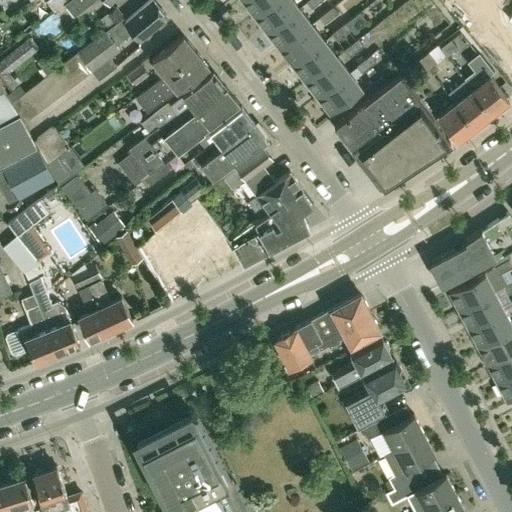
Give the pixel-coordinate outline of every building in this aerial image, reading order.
[(106,0),(109,3),(113,0),(68,0),(67,1),(64,4),(74,16),(94,0),(106,0)] [(166,18),(152,0),(150,0),(126,19),(123,16),(107,29),(76,52),(89,69),(90,68),(98,78),(116,65),(108,54),(118,47),(115,43),(131,31),(138,40),(166,18)] [(242,0),(254,15),(272,0),(242,0)] [(272,0),(254,15),(266,31),(298,6),(293,0),(272,0)] [(452,0),(442,0),(440,2),(446,8),(454,1),(452,0)] [(454,1),(446,8),(451,15),(459,8),(454,1)] [(123,16),(115,5),(99,18),(107,29),(123,16)] [(266,31),(278,47),(310,22),(298,6),(266,31)] [(332,6),(319,17),(324,23),(338,12),(332,6)] [(459,8),(451,15),(456,21),(464,14),(459,8)] [(464,14),(456,21),(461,27),(470,21),(464,14)] [(470,21),(461,27),(466,34),(475,27),(470,21)] [(310,22),(278,47),(291,63),(323,38),(310,22)] [(345,22),(331,33),(336,39),(350,28),(345,22)] [(475,27),(466,34),(471,40),(480,34),(475,27)] [(480,34),(471,40),(477,47),(485,40),(480,34)] [(195,51),(183,35),(152,59),(164,74),(195,51)] [(17,82),(9,71),(36,50),(26,38),(0,59),(0,76),(8,89),(17,82)] [(291,63),(303,79),(335,54),(323,38),(291,63)] [(349,55),(363,44),(358,38),(344,49),(349,55)] [(450,39),(440,47),(447,56),(457,47),(450,39)] [(485,40),(477,47),(482,53),(490,47),(485,40)] [(490,47),(482,53),(487,60),(495,53),(490,47)] [(176,90),(207,66),(195,51),(164,74),(136,96),(148,110),(165,97),(167,97),(176,90)] [(421,57),(429,68),(437,62),(428,51),(421,57)] [(89,69),(76,52),(68,58),(81,75),(89,69)] [(495,53),(487,60),(492,66),(501,59),(495,53)] [(303,79),(316,95),(348,70),(335,54),(303,79)] [(348,70),(316,95),(329,112),(361,88),(353,78),(376,61),(370,54),(348,70)] [(429,68),(421,57),(413,63),(421,74),(429,68)] [(81,75),(68,58),(60,64),(73,81),(81,75)] [(501,59),(492,66),(497,73),(506,66),(501,59)] [(73,81),(60,64),(52,70),(65,87),(73,81)] [(128,74),(134,82),(146,73),(140,64),(128,74)] [(506,66),(497,73),(503,79),(511,72),(506,66)] [(65,87),(52,70),(44,76),(57,93),(65,87)] [(170,104),(167,100),(140,120),(149,131),(128,147),(148,173),(177,151),(203,131),(202,130),(237,102),(212,70),(183,93),(170,104)] [(349,144),(376,123),(380,129),(418,99),(400,76),(398,73),(377,90),(334,124),(349,144)] [(490,112),(508,98),(507,96),(508,96),(504,90),(503,91),(489,74),(471,87),(490,112)] [(57,93),(44,76),(36,83),(49,99),(57,93)] [(454,101),(473,125),(486,115),(487,116),(491,113),(490,112),(471,87),(465,79),(448,92),(454,101)] [(49,99),(36,83),(28,89),(41,106),(49,99)] [(0,84),(0,120),(15,112),(0,84)] [(28,89),(25,91),(20,95),(33,112),(41,106),(28,89)] [(12,101),(23,119),(33,112),(20,95),(12,101)] [(418,99),(380,129),(356,148),(383,183),(449,139),(418,99)] [(449,133),(453,137),(453,138),(455,137),(456,138),(473,125),(454,101),(437,114),(450,132),(449,133)] [(201,162),(252,120),(241,105),(209,130),(210,131),(199,139),(204,147),(191,157),(191,158),(183,164),(189,170),(201,162)] [(19,115),(0,124),(0,164),(35,145),(19,115)] [(233,161),(265,137),(252,120),(201,162),(211,177),(233,161)] [(59,153),(69,146),(54,125),(43,132),(59,153)] [(43,132),(33,140),(38,147),(47,163),(57,155),(59,153),(43,132)] [(247,200),(259,218),(270,210),(302,187),(289,170),(274,181),(263,166),(272,159),(263,146),(224,174),(234,187),(245,179),(256,194),(247,200)] [(0,169),(0,186),(8,202),(55,177),(47,163),(38,147),(2,166),(3,168),(0,169)] [(47,163),(55,177),(58,183),(72,174),(57,155),(47,163)] [(143,178),(148,185),(170,168),(165,161),(143,178)] [(60,186),(86,219),(107,203),(94,187),(90,190),(76,173),(60,186)] [(143,219),(152,230),(204,188),(195,177),(143,219)] [(259,218),(229,239),(246,262),(308,228),(303,211),(313,203),(302,187),(270,210),(259,218)] [(39,199),(6,223),(15,234),(17,237),(49,212),(39,199)] [(511,245),(511,216),(508,210),(465,240),(466,241),(429,261),(441,283),(511,245)] [(139,249),(135,244),(136,243),(127,228),(116,235),(131,261),(142,255),(139,249)] [(1,246),(24,270),(28,280),(39,276),(43,274),(39,263),(38,262),(17,237),(15,234),(1,246)] [(511,264),(509,258),(493,267),(497,274),(511,266),(511,264)] [(95,263),(81,269),(88,282),(101,276),(95,263)] [(0,294),(10,289),(0,267),(0,294)] [(72,273),(69,274),(70,275),(77,287),(88,282),(81,269),(72,273)] [(459,309),(495,290),(485,271),(449,290),(459,309)] [(56,300),(50,302),(39,276),(28,280),(34,293),(56,351),(66,347),(67,349),(76,345),(75,343),(79,342),(64,305),(56,300)] [(101,280),(89,285),(109,328),(118,324),(121,325),(128,322),(128,319),(131,318),(121,296),(110,300),(101,280)] [(511,280),(503,286),(507,293),(511,290),(511,280)] [(89,285),(78,290),(88,311),(79,316),(88,337),(91,336),(94,338),(101,334),(102,331),(109,328),(89,285)] [(504,308),(495,290),(459,309),(468,327),(504,308)] [(293,326),(294,328),(304,346),(351,321),(370,311),(359,291),(293,326)] [(56,351),(34,293),(24,297),(34,322),(7,333),(5,336),(11,351),(15,353),(29,347),(34,360),(38,358),(39,361),(48,357),(47,354),(56,351)] [(478,345),(511,327),(511,323),(504,308),(468,327),(478,345)] [(351,321),(304,346),(308,354),(327,344),(328,346),(339,340),(338,338),(344,335),(349,344),(379,328),(370,311),(351,321)] [(511,327),(478,345),(487,363),(511,350),(511,327)] [(310,356),(308,354),(304,346),(294,328),(288,331),(287,330),(278,335),(279,336),(274,339),(290,367),(310,356)] [(338,382),(391,354),(381,336),(350,353),(354,361),(333,372),(338,382)] [(511,350),(487,363),(497,381),(511,373),(511,350)] [(346,399),(359,424),(385,409),(379,397),(406,383),(401,372),(402,369),(399,365),(396,364),(394,360),(363,377),(369,387),(346,399)] [(511,397),(511,373),(497,381),(506,400),(511,397)] [(392,449),(423,433),(412,413),(388,425),(383,415),(361,427),(367,437),(382,429),(392,449)] [(248,511),(230,476),(227,479),(194,414),(137,442),(141,456),(169,510),(171,509),(172,511),(248,511)] [(388,476),(393,487),(415,475),(409,464),(433,452),(423,433),(392,449),(383,454),(394,473),(388,476)] [(369,461),(356,437),(339,446),(351,470),(369,461)] [(33,472),(45,509),(46,511),(88,511),(82,491),(67,496),(56,464),(33,472)] [(10,477),(9,481),(1,484),(10,511),(23,511),(21,503),(32,499),(24,476),(22,477),(19,474),(10,477)] [(405,494),(415,511),(419,511),(455,493),(445,474),(421,487),(415,475),(393,487),(385,491),(391,502),(405,494)] [(0,511),(10,511),(1,484),(0,483),(0,511)] [(464,511),(455,493),(419,511),(464,511)]
